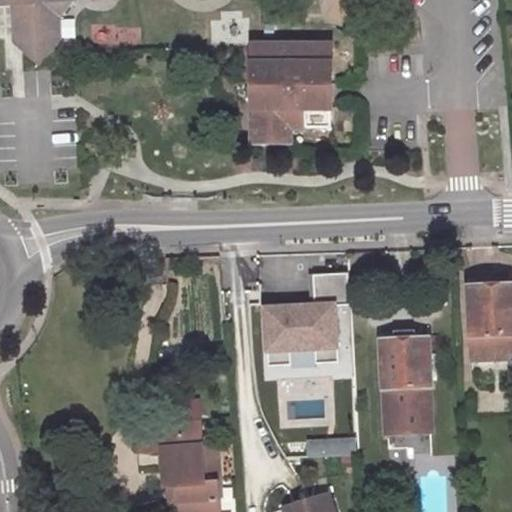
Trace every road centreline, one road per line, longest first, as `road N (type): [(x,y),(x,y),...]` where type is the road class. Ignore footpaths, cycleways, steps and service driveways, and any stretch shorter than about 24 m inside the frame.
road 1 (tertiary): [(154,226),(464,213)]
road 2 (residential): [(450,0),(464,213)]
road 3 (tertiary): [(154,226),(67,217),(0,231)]
road 4 (tertiary): [(13,282),(62,247),(154,226)]
